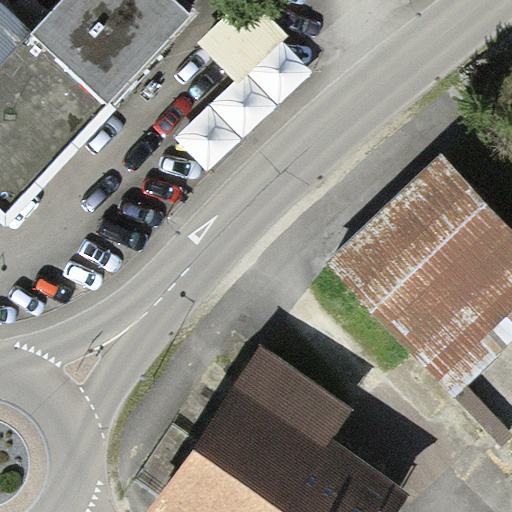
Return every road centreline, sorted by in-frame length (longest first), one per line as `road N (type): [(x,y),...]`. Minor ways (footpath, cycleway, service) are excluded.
road 1 (secondary): [(491,0),(389,80),(208,261)]
road 2 (secondary): [(208,261),(55,356),(0,377)]
road 3 (secondary): [(76,444),(208,261)]
